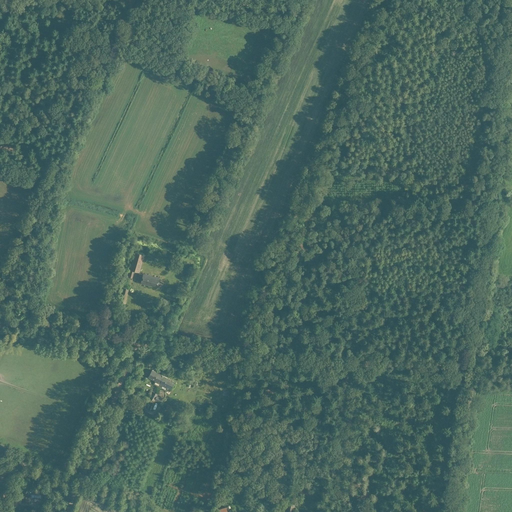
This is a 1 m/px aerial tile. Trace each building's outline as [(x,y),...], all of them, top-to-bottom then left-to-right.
[(200,249),(203,242),(199,239),(195,247),(200,249)] [(137,279),(138,274),(144,255),(135,253),(128,277),(137,279)] [(137,282),(157,287),(159,278),(140,273),(137,282)] [(123,288),(120,302),(126,304),(129,289),(123,288)] [(153,384),(169,392),(174,382),(152,370),(148,377),(155,381),(153,384)] [(154,401),(157,396),(158,394),(152,391),(149,398),(148,397),(146,400),(149,401),(153,403),(153,401),(154,401)] [(168,404),(163,413),(171,417),(175,408),(168,404)] [(301,486),(299,492),(310,496),(313,491),(301,486)] [(24,503),(30,503),(31,497),(40,497),(41,491),(27,489),(26,492),(25,492),(24,503)] [(293,511),(296,500),(281,496),(280,503),(289,505),(287,511),(293,511)]
